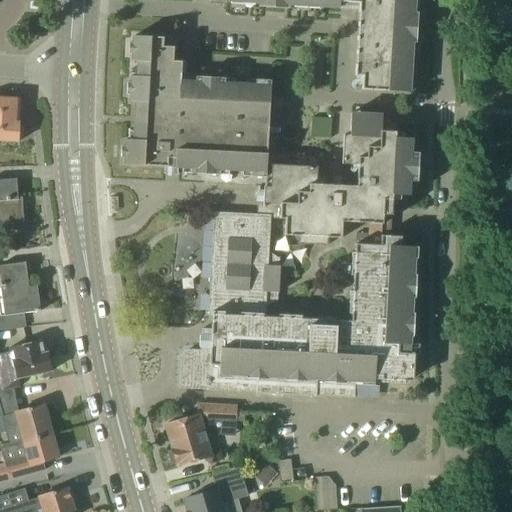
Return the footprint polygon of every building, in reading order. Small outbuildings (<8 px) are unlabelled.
[(209,0),(231,2),(230,0),(254,0),(254,3),(259,3),(259,7),(289,9),(290,5),(295,5),(294,0),(299,0),(318,1),(318,7),(339,8),(340,2),(359,4),(355,76),(362,76),(361,90),(409,93),(410,71),(405,71),(406,48),(412,48),(412,43),(416,43),(418,13),(414,13),(414,8),(408,7),(408,0),(209,0)] [(196,77),(196,78),(196,82),(181,82),(182,62),(173,61),(173,51),(177,51),(177,48),(163,47),(163,38),(133,36),(133,43),(129,43),(129,54),(132,55),(132,61),(138,62),(137,76),(131,76),(131,83),(127,83),(127,94),(130,95),(130,101),(136,102),(135,117),(139,118),(138,124),(135,124),(134,140),(126,140),(125,147),(122,146),(121,158),(125,158),(124,165),(165,167),(165,173),(164,173),(164,174),(179,175),(179,173),(178,173),(178,167),(191,168),(191,174),(220,175),(220,170),(251,171),(251,177),(264,177),(265,177),(266,171),(269,125),(282,126),(284,98),(270,97),(271,81),(256,80),(255,85),(224,84),(225,78),(196,77)] [(0,141),(18,142),(18,140),(22,136),(23,129),(19,125),(20,99),(0,97),(0,141)] [(408,197),(409,182),(417,182),(419,153),(411,152),(412,139),(395,138),(396,132),(381,131),(381,120),(382,115),(362,114),(362,120),(350,119),(349,135),(343,135),(342,164),(357,165),(356,186),(342,186),(342,179),(345,179),(345,178),(329,177),(329,179),(332,179),(332,185),(316,184),(317,167),(308,167),(308,157),(318,158),(318,156),(273,154),(274,126),(282,127),(282,126),(269,125),(266,171),(265,177),(264,177),(264,191),(259,190),(259,186),(258,186),(257,216),(268,217),(269,219),(286,220),(285,236),(298,237),(298,244),(327,246),(327,238),(341,239),(342,223),(381,225),(380,237),(404,238),(404,237),(393,237),(392,196),(408,197)] [(0,180),(0,230),(24,229),(22,197),(18,198),(16,179),(0,180)] [(179,388),(199,389),(256,392),(256,394),(316,397),(316,395),(354,397),(355,381),(362,382),(361,385),(374,385),(374,380),(381,380),(381,383),(404,384),(404,381),(408,381),(413,377),(413,372),(423,372),(425,344),(410,343),(410,337),(413,337),(414,313),(411,313),(412,298),(415,298),(416,275),(413,275),(414,259),(417,259),(418,247),(403,247),(404,238),(380,237),(380,246),(355,244),(355,253),(352,252),(348,322),(301,320),(302,316),(278,315),(278,319),(264,318),(264,307),(277,300),(278,293),(280,293),(281,267),(279,267),(279,259),(267,250),(269,219),(268,217),(257,216),(215,214),(214,232),(219,232),(218,243),(214,243),(213,257),(217,257),(217,269),(212,269),(212,283),(216,283),(215,295),(211,295),(210,311),(208,311),(208,315),(212,315),(211,329),(202,329),(201,350),(190,349),(186,350),(183,351),(181,354),(181,358),(179,388)] [(0,287),(4,316),(34,312),(40,311),(38,293),(29,294),(25,263),(0,266),(0,287)] [(44,340),(41,341),(6,349),(7,353),(0,354),(0,391),(20,386),(18,379),(52,371),(47,352),(44,340)] [(237,405),(198,403),(198,415),(164,425),(172,450),(168,454),(171,462),(176,464),(177,466),(211,456),(205,436),(215,433),(212,421),(236,422),(237,405)] [(2,416),(0,406),(0,433),(6,432),(9,445),(52,434),(44,405),(2,416)] [(5,464),(0,465),(0,481),(43,470),(41,462),(58,457),(52,434),(9,445),(0,448),(5,464)] [(185,511),(223,511),(221,504),(248,496),(239,468),(232,470),(212,475),(215,485),(201,489),(202,493),(185,498),(189,510),(185,511)] [(314,476),(315,509),(334,508),(333,476),(314,476)] [(43,511),(74,511),(67,488),(38,497),(39,497),(25,501),(28,511),(42,507),(43,511)]
